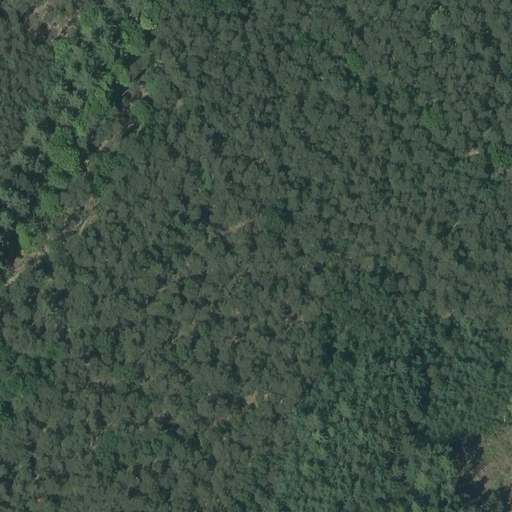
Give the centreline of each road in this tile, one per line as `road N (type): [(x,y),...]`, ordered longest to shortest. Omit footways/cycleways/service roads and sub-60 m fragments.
road 1 (track): [(231,0),(511,177)]
road 2 (track): [(130,0),(0,235)]
